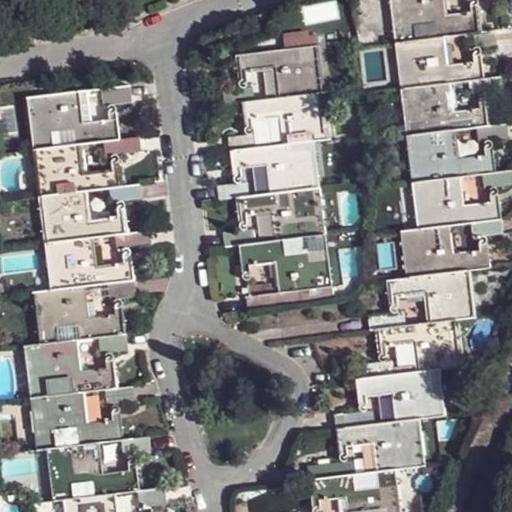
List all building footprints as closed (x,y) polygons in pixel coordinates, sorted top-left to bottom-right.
[(390,0),(396,37),(445,34),(466,31),(484,28),(481,3),(451,7),(449,0),(390,0)] [(396,37),(401,85),(450,80),(472,77),(486,74),(483,43),(497,40),(496,28),(484,28),(466,31),(469,56),(447,58),(445,34),(396,37)] [(326,89),(322,42),(238,53),(241,86),(224,87),(224,102),(243,99),(257,97),(254,70),(275,68),(279,95),(326,89)] [(401,85),(406,132),(457,125),(477,123),(492,121),(488,88),(503,87),(501,72),(486,74),(472,77),(474,103),(454,105),(450,80),(401,85)] [(100,89),(102,100),(115,99),(133,97),(132,85),(100,89)] [(331,136),(326,89),(279,95),(257,97),(243,99),(246,133),(229,135),(231,148),(262,144),(260,116),(280,113),(283,142),(317,138),(331,136)] [(29,97),(35,149),(55,147),(53,134),(72,132),(74,145),(85,144),(105,142),(119,139),(117,117),(85,120),(82,91),(29,97)] [(406,132),(413,179),(462,173),(483,171),(498,169),(494,136),(509,134),(507,118),(492,121),(477,123),(481,152),(460,153),(457,125),(406,132)] [(323,186),(317,138),(283,142),(262,144),(231,148),(235,182),(220,184),(221,196),(236,196),(249,194),(247,165),(268,163),(271,191),(323,186)] [(35,149),(41,198),(89,193),(112,190),(125,188),(121,153),(136,152),(135,139),(119,139),(105,142),(108,169),(89,171),(85,144),(74,145),(55,147),(35,149)] [(413,179),(418,225),(451,222),(473,220),(503,215),(499,183),(511,182),(511,167),(498,169),(483,171),(486,197),(465,200),(462,173),(413,179)] [(327,232),(323,186),(271,191),(249,194),(236,196),(240,229),(225,231),(227,245),(240,243),(255,241),(253,213),(274,210),(276,238),(285,237),(305,235),(327,232)] [(41,198),(45,245),(96,239),(116,236),(130,234),(127,201),(141,200),(140,187),(125,188),(112,190),(115,216),(93,218),(89,193),(41,198)] [(505,230),(503,215),(473,220),(476,249),(455,250),(451,222),(418,225),(402,227),(405,277),(474,269),(490,268),(487,232),(505,230)] [(333,284),(327,232),(305,235),(305,247),(287,248),(285,237),(276,238),(255,241),(240,243),(243,263),(276,259),(280,290),(308,288),(333,284)] [(45,245),(51,289),(88,287),(110,284),(135,281),(132,249),(144,248),(143,233),(130,234),(116,236),(120,263),(99,265),(96,239),(45,245)] [(479,314),(474,269),(405,277),(389,280),(393,310),(376,312),(378,328),(408,324),(404,297),(427,294),(430,321),(462,316),(479,314)] [(110,284),(111,299),(122,298),(139,297),(138,281),(135,281),(110,284)] [(35,292),(40,345),(61,343),(60,329),(78,327),(80,341),(99,339),(126,336),(124,319),(92,321),(88,287),(51,289),(35,292)] [(308,302),(308,288),(280,290),(246,295),(248,308),(308,302)] [(467,365),(462,316),(430,321),(408,324),(378,328),(382,361),(364,362),(366,377),(397,373),(394,347),(416,344),(419,371),(444,369),(467,365)] [(99,339),(101,356),(130,352),(129,335),(126,336),(99,339)] [(26,346),(32,399),(50,397),(49,382),(69,380),(70,395),(86,393),(106,391),(116,389),(114,369),(82,371),(80,341),(61,343),(40,345),(26,346)] [(448,415),(444,369),(419,371),(397,373),(366,377),(359,378),(361,412),(346,414),(348,427),(376,423),(373,397),(397,393),(400,421),(423,418),(448,415)] [(106,391),(108,409),(120,407),(135,406),(134,389),(116,389),(106,391)] [(32,399),(38,451),(46,450),(58,448),(57,435),(76,432),(78,445),(101,444),(123,441),(122,421),(88,423),(86,393),(70,395),(50,397),(32,399)] [(428,466),(423,418),(400,421),(376,423),(348,427),(341,429),(343,461),(326,463),(328,478),(358,474),(355,447),(379,444),(383,471),(400,470),(428,466)] [(123,441),(125,456),(137,455),(151,454),(150,438),(123,441)] [(46,450),(52,501),(63,500),(74,499),(73,487),(93,486),(95,497),(118,495),(140,492),(138,470),(104,473),(101,444),(78,445),(58,448),(46,450)] [(405,511),(400,470),(383,471),(378,472),(380,485),(362,487),(360,474),(358,474),(328,478),(310,480),(313,502),(348,498),(349,511),(405,511)] [(140,492),(141,507),(154,506),(169,504),(167,490),(140,492)] [(63,500),(63,511),(119,511),(118,495),(95,497),(74,499),(63,500)]
